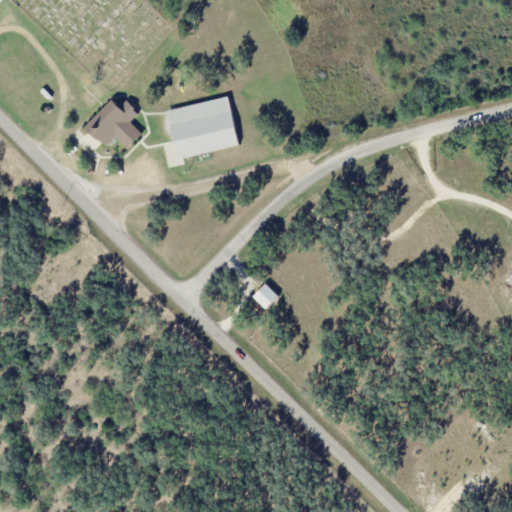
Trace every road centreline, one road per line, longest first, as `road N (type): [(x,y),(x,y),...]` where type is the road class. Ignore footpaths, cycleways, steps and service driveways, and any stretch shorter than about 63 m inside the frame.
road 1 (residential): [(398,511),(0,116)]
road 2 (residential): [(90,208),(511,104)]
road 3 (residential): [(178,296),(314,174),(375,140)]
